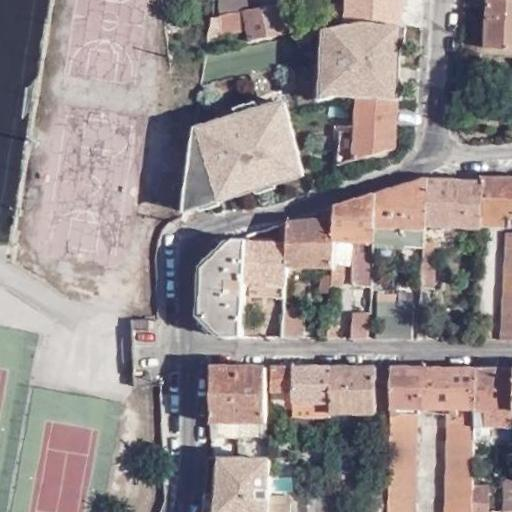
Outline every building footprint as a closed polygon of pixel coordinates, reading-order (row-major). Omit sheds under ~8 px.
[(173,0),(161,0),(163,14),(175,14),(173,0)] [(218,0),(221,12),(245,8),(249,8),(247,0),(218,0)] [(422,13),(423,0),(406,0),(405,12),(422,13)] [(511,0),(490,0),(487,48),(511,48),(511,0)] [(279,1),(249,8),(245,8),(250,39),(285,33),(279,1)] [(422,13),(405,12),(405,26),(422,27),(422,13)] [(325,29),(321,98),(336,93),(364,96),(400,98),(403,66),(419,67),(422,27),(405,26),(359,23),(325,29)] [(291,35),(207,51),(203,80),(291,64),(289,54),(291,35)] [(400,98),(364,96),(362,123),(361,129),(341,128),(338,163),(396,145),(400,98)] [(196,123),(184,210),(305,175),(286,97),(196,123)] [(480,177),(480,182),(478,222),(504,222),(504,213),(511,213),(511,176),(480,175),(480,177)] [(373,241),(421,243),(422,240),(423,223),(423,221),(424,221),(426,191),(427,179),(376,194),(376,203),(373,241)] [(423,221),(423,223),(434,223),(478,225),(478,222),(480,182),(427,179),(426,191),(424,221),(423,221)] [(337,206),(336,223),(335,239),(353,240),(351,281),(370,283),(373,241),(376,203),(376,194),(337,206)] [(286,265),(333,266),(334,264),(334,261),(335,239),(336,223),(289,222),(288,244),(286,265)] [(511,229),(507,230),(502,337),(511,337),(511,229)] [(246,242),(246,241),(235,239),(230,242),(204,267),(203,311),(227,337),(242,337),(245,279),(246,252),(246,242)] [(436,241),(422,240),(421,243),(421,268),(420,285),(434,286),(436,241)] [(288,244),(246,242),(246,252),(245,279),(250,280),(250,292),(285,293),(286,265),(288,244)] [(342,261),(334,261),(334,264),(333,266),(332,285),(341,286),(342,261)] [(376,337),(412,337),(413,304),(395,303),(396,294),(379,294),(376,337)] [(307,309),(285,308),(284,315),(283,337),(306,336),(307,315),(307,309)] [(369,316),(369,311),(355,310),(353,336),(368,337),(369,316)] [(329,336),(338,336),(338,319),(330,318),(330,319),(329,336)] [(148,321),(132,322),(133,334),(149,334),(148,321)] [(212,421),(266,421),(269,366),(225,366),(213,366),(212,421)] [(316,414),(332,415),(332,411),(332,367),(273,367),(273,369),(273,413),(284,414),(307,414),(316,414)] [(332,367),(332,411),(377,411),(378,381),(393,382),(393,374),(393,367),(332,367)] [(393,382),(392,407),(449,408),(447,511),(472,511),(473,485),(475,424),(475,409),(476,367),(393,367),(393,374),(393,382)] [(484,425),(511,426),(511,367),(476,367),(475,409),(485,409),(484,425)] [(150,375),(135,376),(135,388),(151,388),(150,375)] [(485,409),(475,409),(475,424),(484,425),(485,409)] [(377,428),(377,411),(332,411),(332,415),(332,427),(362,428),(377,428)] [(389,511),(417,511),(419,412),(392,411),(391,428),(390,486),(390,499),(389,511)] [(266,436),(266,421),(212,421),(212,435),(266,436)] [(270,511),(271,493),(272,459),(211,459),(210,469),(205,511),(270,511)] [(491,486),(473,485),(472,511),(476,511),(491,511),(491,486)] [(371,511),(389,511),(390,499),(390,486),(372,487),(371,511)] [(333,489),(333,511),(347,511),(347,488),(333,489)] [(309,511),(330,511),(331,506),(331,491),(310,491),(309,511)] [(291,511),(291,493),(271,493),(270,511),(291,511)]
